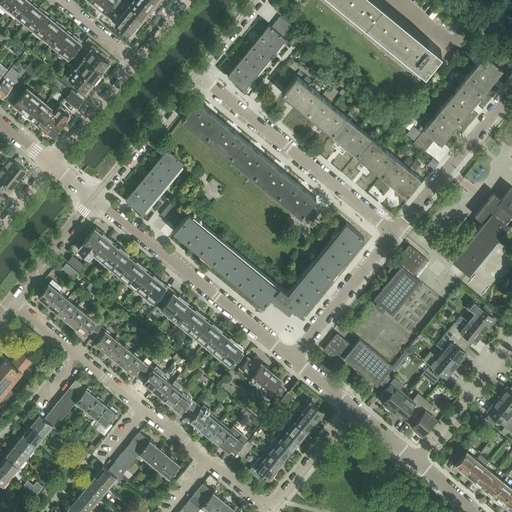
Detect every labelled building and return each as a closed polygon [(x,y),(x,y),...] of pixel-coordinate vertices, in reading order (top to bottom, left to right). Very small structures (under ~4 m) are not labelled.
[(0,0),(0,2),(9,9),(16,0),(0,0)] [(16,0),(9,9),(17,16),(30,1),(28,0),(16,0)] [(101,0),(95,8),(101,12),(102,10),(105,13),(112,5),(115,1),(115,0),(101,0)] [(154,8),(144,0),(133,0),(130,5),(144,17),(147,14),(149,15),(154,8)] [(144,0),(154,8),(159,2),(157,1),(157,0),(144,0)] [(426,41),(384,7),(375,0),(329,0),(415,70),(419,65),(424,70),(441,50),(428,39),(426,41)] [(32,3),(30,1),(17,16),(26,23),(40,6),(34,1),(32,3)] [(144,17),(130,5),(122,14),(139,27),(144,21),(142,20),(144,17)] [(45,10),(40,6),(26,23),(35,31),(47,15),(43,12),(45,10)] [(139,27),(122,14),(115,24),(129,35),(132,32),(134,34),(139,27)] [(49,17),(47,15),(35,31),(43,37),(57,20),(51,15),(49,17)] [(281,16),(272,27),(283,36),(292,25),(281,16)] [(62,24),(57,20),(43,37),(52,44),(64,29),(61,26),(62,24)] [(244,89),(278,48),(286,38),(283,36),(272,27),(269,24),(227,75),(234,81),(233,83),(238,87),(240,85),(244,89)] [(66,31),(64,29),(52,44),(60,51),(74,34),(68,29),(66,31)] [(79,38),(74,34),(60,51),(68,58),(81,43),(78,40),(79,38)] [(109,63),(98,53),(99,51),(92,45),(84,55),(85,55),(83,58),(84,58),(100,71),(100,72),(102,73),(102,72),(109,63)] [(485,53),(464,78),(481,92),(502,68),(502,67),(485,53)] [(42,60),(36,55),(24,70),(31,75),(40,64),(42,60)] [(84,58),(77,67),(94,82),(95,83),(102,73),(100,72),(100,71),(84,58)] [(18,81),(15,78),(19,73),(12,67),(3,78),(4,79),(0,84),(0,95),(2,98),(13,86),(18,81)] [(65,75),(61,80),(70,87),(74,82),(86,91),(94,82),(77,67),(76,67),(68,77),(65,75)] [(286,69),(277,80),(282,84),(291,73),(286,69)] [(291,73),(282,84),(286,87),(295,76),(291,73)] [(295,76),(286,87),(282,93),(283,93),(307,113),(321,95),(297,75),(295,76)] [(464,78),(444,102),(461,117),(481,92),(464,78)] [(16,108),(22,113),(37,95),(27,88),(14,104),(17,106),(16,108)] [(81,98),(72,91),(70,93),(70,92),(67,95),(68,96),(66,98),(75,105),(81,98)] [(37,95),(22,113),(28,118),(30,116),(33,119),(46,103),(37,95)] [(346,116),(321,95),(307,113),(332,133),(346,116)] [(183,118),(206,137),(220,119),(197,100),(197,99),(182,118),(183,118)] [(423,127),(425,129),(436,138),(441,142),(441,141),(461,117),(444,102),(423,127)] [(46,103),(33,119),(36,121),(34,123),(40,128),(55,110),(46,103)] [(55,110),(40,128),(49,136),(53,135),(71,113),(60,104),(55,110)] [(371,136),(346,116),(332,133),(357,153),(371,136)] [(244,139),(220,119),(206,137),(230,157),(244,139)] [(414,140),(421,132),(413,125),(406,134),(414,140)] [(436,138),(425,129),(421,133),(432,142),(435,138),(436,138)] [(432,142),(421,133),(417,138),(428,147),(432,142)] [(396,156),(371,136),(357,153),(382,174),(396,156)] [(428,147),(417,138),(414,142),(425,151),(428,147)] [(268,158),(244,139),(230,157),(253,176),(268,158)] [(142,213),(176,173),(184,162),(167,148),(167,149),(126,199),(125,199),(142,213)] [(421,177),(396,156),(382,174),(406,194),(406,195),(421,177)] [(11,157),(3,166),(19,179),(26,170),(21,166),(23,164),(22,159),(19,157),(15,157),(13,159),(11,157)] [(292,178),(268,158),(253,176),(277,196),(292,178)] [(19,179),(3,166),(0,170),(0,185),(3,188),(6,184),(11,188),(19,179)] [(315,197),(292,178),(277,196),(301,215),(300,215),(301,216),(303,213),(311,203),(316,197),(315,197)] [(484,222),(453,259),(469,272),(507,225),(505,223),(511,215),(511,214),(511,188),(502,199),(493,192),(488,199),(486,198),(483,202),(484,202),(474,215),(484,222)] [(161,214),(177,227),(186,216),(170,203),(161,214)] [(316,207),(311,203),(303,213),(307,217),(316,207)] [(321,211),(316,207),(307,217),(312,221),(321,211)] [(289,293),(280,285),(281,285),(280,285),(278,287),(189,213),(189,212),(186,216),(177,227),(174,230),(174,231),(175,230),(180,234),(264,303),(263,304),(264,305),(270,297),(279,305),(283,300),(295,309),(300,314),(301,313),(300,313),(363,237),(364,237),(346,222),(346,223),(289,293)] [(96,227),(95,228),(89,235),(90,235),(88,237),(88,236),(85,240),(78,249),(89,258),(93,253),(108,236),(107,236),(106,237),(104,236),(106,234),(103,232),(101,234),(100,232),(101,231),(96,227)] [(108,236),(93,253),(102,260),(114,244),(111,242),(112,239),(108,236)] [(118,247),(114,244),(102,260),(110,267),(124,250),(120,246),(118,247)] [(409,244),(388,271),(393,275),(374,298),(378,301),(375,304),(382,310),(385,307),(393,313),(420,280),(412,274),(426,258),(409,244)] [(129,253),(124,250),(110,267),(118,274),(131,258),(128,255),(129,253)] [(72,255),(68,261),(80,271),(84,265),(72,255)] [(135,261),(131,258),(118,274),(127,281),(141,263),(137,260),(135,261)] [(75,270),(66,263),(62,268),(71,275),(75,270)] [(146,267),(141,263),(127,281),(136,288),(149,272),(145,269),(146,267)] [(152,275),(149,272),(136,288),(144,295),(158,277),(154,274),(152,275)] [(167,292),(163,289),(166,286),(162,283),(163,281),(158,277),(144,295),(157,305),(167,292)] [(38,296),(48,304),(58,291),(62,287),(52,279),(49,284),(48,284),(38,296)] [(94,285),(89,291),(92,294),(97,288),(94,285)] [(58,291),(48,304),(57,312),(67,299),(58,291)] [(169,315),(184,298),(179,294),(177,295),(173,292),(171,295),(167,292),(157,305),(169,315)] [(184,298),(169,315),(178,322),(191,306),(187,304),(188,301),(184,298)] [(67,299),(57,312),(66,319),(77,306),(67,299)] [(112,312),(118,305),(111,299),(105,306),(112,312)] [(295,309),(283,300),(279,305),(278,307),(289,316),(295,309)] [(473,313),(467,320),(483,334),(491,324),(489,322),(493,317),(473,300),(466,308),(473,313)] [(77,306),(66,319),(75,327),(86,314),(77,306)] [(194,309),(191,306),(178,322),(187,329),(201,312),(196,308),(194,309)] [(205,315),(201,312),(187,329),(195,336),(208,320),(204,317),(205,315)] [(86,314),(75,327),(85,335),(88,331),(93,335),(101,325),(96,321),(95,322),(86,314)] [(211,323),(208,320),(195,336),(204,343),(218,326),(213,322),(211,323)] [(483,334),(467,320),(461,327),(454,322),(448,329),(469,346),(473,342),(475,343),(483,334)] [(106,330),(101,325),(93,335),(98,339),(95,343),(104,350),(115,338),(105,330),(106,330)] [(222,329),(218,326),(204,343),(212,350),(225,334),(221,331),(222,329)] [(469,346),(448,329),(436,344),(442,349),(459,363),(467,353),(465,351),(469,346)] [(151,332),(146,338),(149,341),(154,335),(151,332)] [(359,338),(353,346),(337,333),(324,349),(350,371),(354,366),(377,385),(380,381),(383,384),(390,376),(386,374),(393,366),(359,338)] [(228,337),(225,334),(212,350),(220,357),(235,340),(230,336),(228,337)] [(115,338),(104,350),(114,358),(124,346),(115,338)] [(243,354),(240,351),(242,348),(239,345),(239,343),(235,340),(220,357),(229,364),(227,366),(231,370),(235,364),(243,355),(243,354)] [(124,346),(114,358),(123,366),(133,353),(124,346)] [(451,373),(459,363),(442,349),(437,356),(430,351),(423,359),(444,376),(449,371),(451,373)] [(0,399),(1,400),(1,399),(0,399),(4,394),(5,394),(6,394),(5,393),(9,388),(10,389),(10,388),(9,388),(13,383),(14,384),(15,383),(14,382),(32,360),(21,351),(11,362),(6,358),(6,357),(5,356),(4,357),(0,353),(0,399)] [(401,356),(405,359),(409,354),(406,351),(401,356)] [(133,353),(123,366),(133,374),(136,370),(141,374),(149,364),(144,360),(143,361),(133,353)] [(172,359),(175,361),(180,356),(177,353),(172,359)] [(247,359),(243,355),(235,364),(247,374),(245,377),(258,387),(271,371),(270,370),(270,369),(267,366),(266,366),(261,362),(258,366),(256,365),(256,364),(255,364),(248,358),(247,359)] [(180,356),(175,361),(179,364),(183,358),(180,356)] [(392,368),(395,371),(400,365),(396,362),(392,368)] [(153,368),(149,364),(141,374),(146,378),(143,381),(152,389),(162,377),(153,369),(153,368)] [(272,371),(271,371),(258,387),(270,397),(272,395),(277,399),(285,389),(284,388),(284,389),(280,386),(280,385),(279,385),(277,384),(281,379),(277,375),(277,374),(273,371),(272,371)] [(391,411),(406,393),(399,388),(404,381),(396,374),(379,395),(384,399),(382,402),(386,405),(385,406),(391,411)] [(162,377),(152,389),(162,397),(172,385),(162,377)] [(432,382),(437,386),(441,381),(436,377),(432,382)] [(75,380),(70,386),(81,395),(86,388),(75,380)] [(172,385),(162,397),(171,405),(181,392),(172,385)] [(511,385),(509,388),(507,387),(499,396),(511,406),(511,385)] [(70,386),(67,391),(77,399),(81,395),(70,386)] [(86,387),(86,388),(81,395),(77,399),(76,401),(86,409),(96,396),(86,388),(87,388),(86,387)] [(289,390),(284,396),(290,400),(294,394),(289,390)] [(67,391),(63,395),(73,404),(76,401),(77,399),(67,391)] [(181,392),(171,405),(181,412),(184,408),(189,413),(196,403),(191,399),(191,400),(181,392)] [(409,420),(426,399),(418,393),(413,399),(406,393),(391,411),(397,416),(398,414),(402,418),(404,416),(409,420)] [(63,395),(59,400),(69,409),(73,404),(63,395)] [(96,395),(96,396),(86,409),(96,417),(106,404),(103,402),(104,400),(101,398),(100,400),(96,397),(97,396),(96,395)] [(284,396),(279,402),(285,406),(290,400),(284,396)] [(511,418),(510,417),(511,413),(511,406),(499,396),(491,406),(493,408),(489,413),(492,415),(498,420),(510,430),(511,427),(511,418)] [(433,405),(426,399),(409,420),(413,424),(412,426),(416,429),(414,431),(422,437),(429,428),(428,427),(435,418),(428,412),(433,405)] [(59,400),(55,405),(66,413),(69,409),(59,400)] [(311,401),(303,411),(315,422),(315,421),(315,420),(317,418),(318,418),(323,411),(322,410),(321,411),(311,403),(311,402),(311,401)] [(200,428),(212,414),(213,412),(204,404),(201,407),(196,403),(189,413),(194,416),(190,420),(200,428)] [(107,404),(106,404),(96,417),(102,422),(96,428),(104,435),(113,425),(109,422),(117,412),(118,411),(112,406),(110,408),(106,405),(107,404)] [(55,405),(51,409),(62,418),(66,413),(55,405)] [(51,409),(45,418),(53,424),(52,425),(55,427),(62,418),(51,409)] [(315,422),(303,411),(295,420),(307,431),(308,430),(307,430),(309,427),(310,428),(315,422)] [(39,414),(32,424),(44,434),(52,425),(53,424),(45,418),(39,413),(39,414)] [(209,436),(221,421),(212,414),(200,428),(209,436)] [(498,420),(492,415),(489,418),(495,424),(498,420)] [(307,431),(295,420),(287,430),(300,440),(300,439),(302,437),(307,431)] [(219,443),(229,431),(230,429),(221,421),(209,436),(219,443)] [(31,424),(23,434),(36,445),(44,434),(32,424),(31,423),(30,424),(31,424)] [(300,440),(287,430),(284,427),(276,437),(280,439),(292,450),(292,449),(294,446),(295,446),(300,440)] [(139,431),(134,438),(144,446),(150,440),(149,440),(139,431)] [(229,431),(219,443),(228,451),(230,450),(229,449),(231,448),(236,452),(244,442),(239,438),(238,439),(229,431)] [(23,434),(15,444),(28,454),(36,445),(23,434),(23,433),(22,434),(23,434)] [(134,438),(130,442),(141,451),(144,446),(134,438)] [(150,439),(149,440),(150,440),(144,446),(141,451),(139,453),(149,461),(159,448),(150,440),(150,439)] [(292,450),(280,439),(272,449),(284,459),(285,459),(284,458),(286,456),(287,456),(292,450)] [(130,442),(126,447),(137,455),(139,453),(141,451),(130,442)] [(15,445),(7,454),(20,464),(28,454),(15,444),(14,443),(14,444),(15,445)] [(246,443),(238,453),(243,457),(251,447),(246,443)] [(126,447),(123,452),(133,460),(137,455),(126,447)] [(160,447),(159,448),(149,461),(159,469),(169,456),(160,448),(161,448),(160,447)] [(284,459),(272,449),(264,458),(276,469),(277,468),(276,467),(279,465),(284,459)] [(457,462),(464,454),(460,450),(453,458),(457,462)] [(463,473),(476,458),(467,450),(464,454),(457,462),(454,466),(463,473)] [(123,452),(119,456),(129,465),(133,460),(123,452)] [(481,452),(478,456),(487,463),(490,459),(481,452)] [(7,455),(1,461),(0,462),(0,465),(12,475),(20,464),(7,454),(6,454),(7,455)] [(170,456),(169,456),(159,469),(169,477),(169,478),(181,464),(180,463),(180,464),(170,457),(171,456),(170,455),(170,456)] [(119,456),(115,461),(126,470),(129,465),(119,456)] [(276,469),(264,458),(261,456),(249,470),(258,478),(262,473),(267,477),(266,477),(268,479),(269,477),(271,475),(276,469)] [(476,458),(463,473),(472,481),(485,465),(476,458)] [(115,461),(108,469),(117,476),(116,476),(118,478),(126,470),(115,461)] [(0,492),(1,493),(6,487),(3,485),(12,475),(0,465),(0,492)] [(94,475),(95,476),(108,486),(116,476),(117,476),(108,469),(103,465),(102,465),(103,466),(95,476),(95,475),(94,475)] [(485,465),(472,481),(481,488),(494,473),(485,465)] [(494,473),(481,488),(491,496),(503,480),(494,473)] [(86,485),(100,496),(108,486),(95,476),(87,486),(86,485)] [(27,480),(24,485),(36,494),(43,486),(37,481),(34,485),(27,480)] [(511,487),(503,480),(491,496),(500,503),(511,488),(511,487)] [(203,483),(198,490),(208,498),(213,492),(203,483)] [(78,496),(79,496),(91,506),(100,496),(86,485),(86,486),(87,486),(81,493),(79,496),(78,495),(78,496)] [(511,488),(500,503),(509,511),(511,506),(511,488)] [(198,490),(194,494),(204,503),(208,498),(198,490)] [(213,511),(223,500),(213,492),(214,491),(213,492),(208,498),(204,503),(203,504),(200,507),(205,511),(213,511)] [(204,503),(194,494),(190,499),(200,507),(203,504),(204,503)] [(78,496),(70,506),(77,511),(86,511),(91,506),(79,496),(78,496)] [(190,499),(186,504),(196,511),(200,507),(190,499)] [(224,499),(223,500),(213,511),(230,511),(234,508),(234,507),(233,508),(227,503),(224,500),(224,499)]
